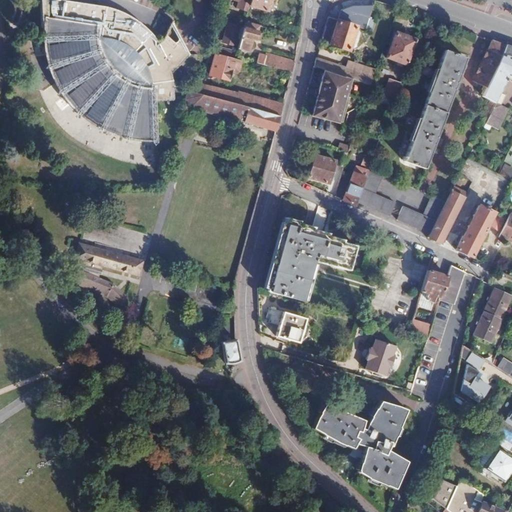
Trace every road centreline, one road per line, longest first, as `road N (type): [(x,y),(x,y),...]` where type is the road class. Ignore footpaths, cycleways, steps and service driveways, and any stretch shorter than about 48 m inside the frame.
road 1 (secondary): [(366,511),(283,428),(253,369),(246,291),(271,175)]
road 2 (residential): [(271,175),(475,269)]
road 3 (secondary): [(271,175),(317,0)]
